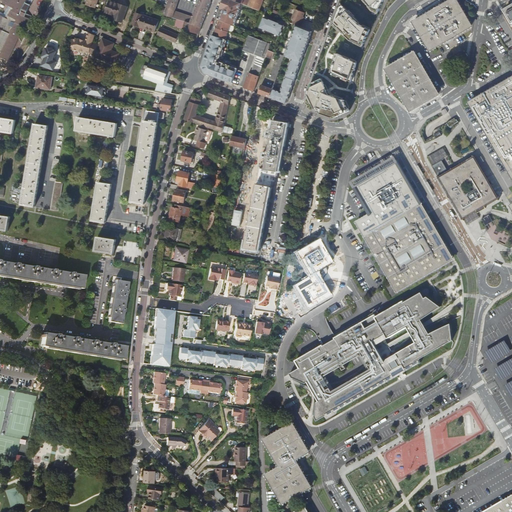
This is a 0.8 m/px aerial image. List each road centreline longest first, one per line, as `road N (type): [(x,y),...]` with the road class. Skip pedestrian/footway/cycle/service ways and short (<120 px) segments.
road 1 (tertiary): [(136,433),(148,254),(191,70)]
road 2 (unclassified): [(280,386),(287,337),(340,293),(348,256),(336,213),(346,167),(367,141)]
road 3 (unclassified): [(469,373),(330,461)]
road 4 (residential): [(402,131),(484,268)]
road 5 (tertiary): [(0,353),(30,362),(129,443)]
road 6 (tertiary): [(53,11),(191,70)]
road 7 (unclassified): [(265,511),(259,416),(280,386)]
